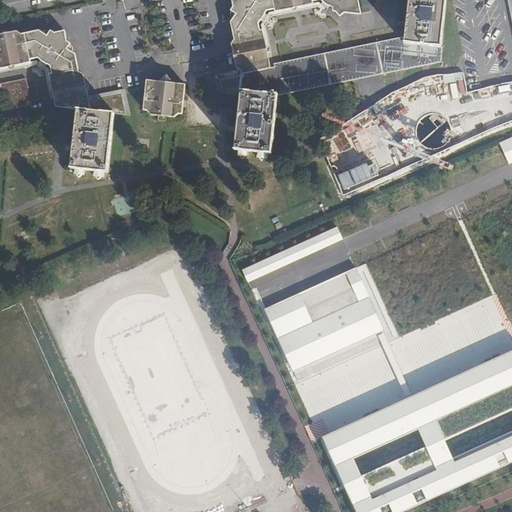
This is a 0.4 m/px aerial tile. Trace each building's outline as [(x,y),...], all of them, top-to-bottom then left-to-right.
[(241,97),(241,101),(236,148),(271,151),(277,92),(342,80),(441,61),(447,0),(411,0),(407,44),(272,69),(264,27),(261,28),(260,20),(261,18),(264,19),(268,13),(267,11),(268,9),(278,7),(279,11),(314,4),(314,1),(316,0),(321,0),(323,1),(323,3),(329,7),(330,6),(333,9),(334,12),(339,12),(342,16),(346,13),(363,15),(359,0),(235,0),(235,1),(231,7),(237,11),(233,17),(237,37),(233,41),(238,63),(243,67),(211,73),(214,94),(241,97)] [(0,75),(32,69),(32,66),(43,64),(46,68),(53,71),(56,79),(52,80),(58,112),(66,113),(82,115),(94,116),(92,107),(91,102),(87,82),(83,79),(79,59),(73,55),(77,48),(70,43),(69,35),(59,37),(53,33),(48,41),(41,36),(22,40),(17,36),(0,39),(0,75)] [(212,99),(241,101),(241,97),(214,94),(211,73),(243,67),(238,63),(206,70),(212,99)] [(175,81),(167,73),(159,80),(147,78),(145,92),(143,108),(147,109),(150,113),(174,115),(177,112),(182,113),(185,82),(175,81)] [(0,82),(0,92),(15,93),(16,83),(0,82)] [(121,97),(91,102),(92,107),(118,102),(124,127),(128,126),(121,97)] [(118,102),(92,107),(94,116),(82,115),(75,174),(110,177),(115,129),(124,127),(118,102)] [(419,141),(424,146),(431,149),(438,148),(444,146),(449,141),(451,134),(451,127),(448,121),(444,116),(437,114),(430,114),(424,117),(419,121),(417,128),(417,135),(419,141)] [(511,159),(511,137),(483,151),(491,169),(511,159)] [(388,340),(338,230),(245,271),(297,381),(388,340)] [(511,352),(323,437),(353,511),(398,511),(511,460),(511,352)] [(320,380),(333,375),(330,368),(317,373),(320,380)]
